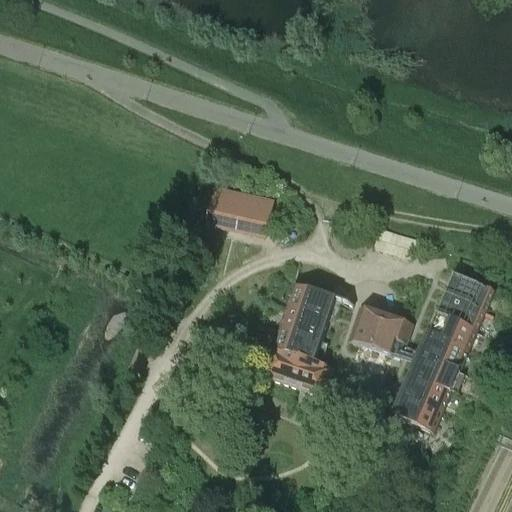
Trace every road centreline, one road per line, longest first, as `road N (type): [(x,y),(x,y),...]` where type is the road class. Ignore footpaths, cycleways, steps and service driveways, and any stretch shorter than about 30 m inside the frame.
road 1 (unclassified): [(511,209),(0,46)]
road 2 (track): [(320,220),(321,250),(247,267),(215,291),(87,511)]
